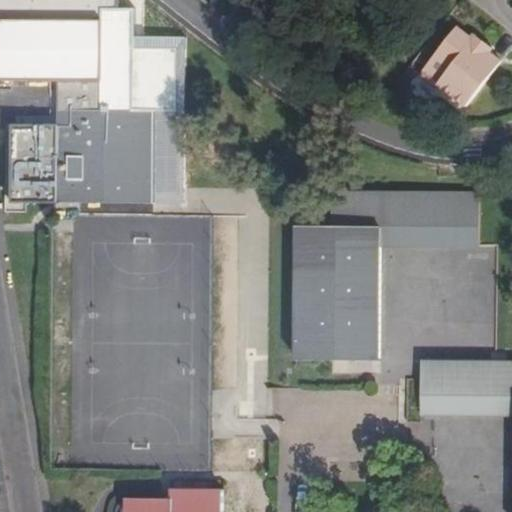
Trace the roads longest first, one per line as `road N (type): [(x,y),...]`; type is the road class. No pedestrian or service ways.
road 1 (residential): [(172,0),(328,115),(415,146),(511,145)]
road 2 (residential): [(0,350),(26,511)]
